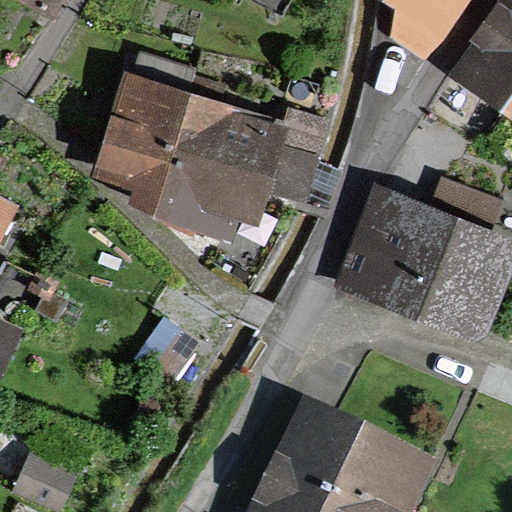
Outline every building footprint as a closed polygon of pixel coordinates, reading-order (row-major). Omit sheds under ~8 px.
[(47,0),(26,0),(42,9),(47,0)] [(255,0),(281,13),(288,0),(255,0)] [(423,49),(455,0),(400,0),(396,30),(423,49)] [(511,11),(464,78),(502,106),(511,92),(511,11)] [(139,201),(159,209),(165,187),(160,186),(170,154),(169,154),(185,100),(192,77),(194,71),(139,53),(106,159),(126,165),(123,174),(144,180),(139,201)] [(160,186),(165,187),(159,209),(221,237),(231,207),(236,208),(261,126),(210,111),(218,85),(192,77),(185,100),(169,154),(170,154),(160,186)] [(511,92),(502,106),(511,113),(511,92)] [(313,156),(324,119),(295,110),(281,146),(313,156)] [(392,195),(378,188),(354,245),(370,251),(358,283),(460,326),(493,246),(388,205),(392,195)] [(319,422),(276,511),(322,511),(358,441),(319,422)] [(403,511),(423,472),(358,441),(322,511),(403,511)] [(58,507),(72,475),(31,456),(17,488),(58,507)]
